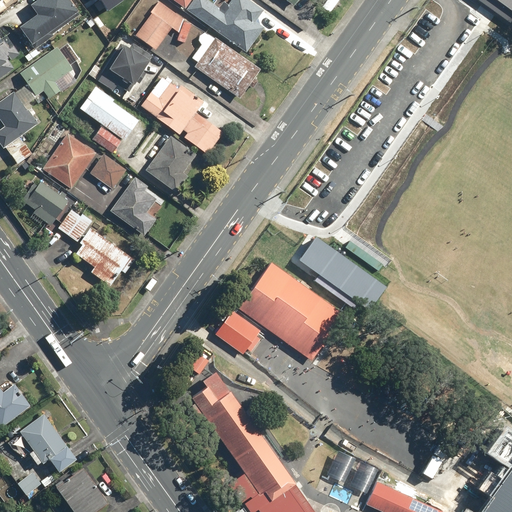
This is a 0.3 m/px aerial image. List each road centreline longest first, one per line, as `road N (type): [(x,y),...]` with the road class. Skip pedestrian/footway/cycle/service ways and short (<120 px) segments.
road 1 (secondary): [(95,393),(386,0)]
road 2 (secondary): [(0,259),(95,393)]
road 3 (secondary): [(95,393),(180,511)]
